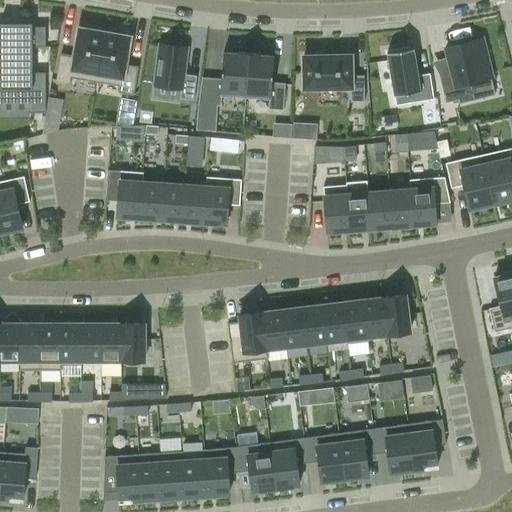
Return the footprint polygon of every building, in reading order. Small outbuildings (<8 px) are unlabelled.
[(0,77),(0,101),(3,102),(3,97),(29,97),(29,113),(46,113),(46,72),(32,72),(32,47),(45,47),(45,26),(32,27),(32,23),(22,23),(10,23),(0,22),(0,60),(0,61),(0,77)] [(61,54),(56,81),(71,84),(72,77),(96,82),(104,32),(100,32),(101,28),(84,25),(83,29),(79,28),(74,56),(61,54)] [(104,32),(96,82),(120,86),(119,92),(133,94),(138,67),(125,65),(130,37),(125,36),(126,32),(109,29),(108,33),(104,32)] [(482,38),(445,47),(451,71),(438,74),(446,103),(458,100),(459,104),(477,99),(473,82),(492,77),(482,38)] [(159,44),(154,85),(181,89),(179,99),(193,100),(196,75),(184,73),(187,47),(182,47),(183,43),(165,41),(165,44),(159,44)] [(413,48),(387,52),(394,95),(419,91),(421,101),(433,99),(429,73),(417,75),(413,48)] [(223,52),(220,96),(245,98),(248,53),(237,52),(237,53),(223,52)] [(248,53),(245,98),(269,100),(268,109),(283,110),(285,83),(272,82),(273,56),(260,55),(260,53),(248,53)] [(351,55),(303,56),(304,89),(350,87),(351,102),(365,102),(364,75),(352,76),(351,55)] [(48,98),(46,113),(54,114),(57,100),(48,98)] [(129,100),(127,111),(135,112),(136,101),(129,100)] [(274,121),(274,136),(317,138),(318,122),(274,121)] [(158,126),(146,126),(145,134),(157,134),(158,126)] [(406,134),(394,135),(395,143),(407,142),(406,134)] [(187,144),(188,136),(176,135),(175,143),(187,144)] [(189,136),(187,156),(203,157),(204,137),(189,136)] [(222,151),(223,139),(211,138),(210,150),(222,151)] [(386,150),(385,142),(373,143),(374,151),(386,150)] [(316,145),(315,159),(356,160),(357,146),(316,145)] [(511,147),(482,154),(493,203),(511,199),(511,147)] [(493,203),(482,154),(446,163),(451,188),(463,185),(468,209),(493,203)] [(109,169),(107,198),(118,199),(117,215),(139,217),(142,181),(143,172),(120,170),(109,169)] [(0,181),(0,232),(22,228),(17,204),(29,201),(24,176),(0,181)] [(206,186),(204,222),(226,224),(227,204),(239,205),(241,179),(207,177),(206,186)] [(409,180),(410,189),(413,225),(436,223),(434,203),(450,202),(444,177),(409,180)] [(163,183),(142,181),(139,217),(160,219),(163,183)] [(160,219),(182,220),(185,185),(163,183),(160,219)] [(185,185),(182,220),(204,222),(206,186),(185,185)] [(350,230),(347,194),(346,185),(323,186),(326,232),(350,230)] [(392,226),(413,225),(410,189),(389,191),(392,226)] [(392,226),(389,191),(368,192),(371,228),(392,226)] [(371,228),(368,192),(347,194),(350,230),(371,228)] [(511,273),(494,278),(504,320),(511,318),(511,273)] [(405,294),(383,297),(387,334),(410,331),(409,327),(410,327),(408,313),(405,294)] [(382,297),(362,300),(367,336),(368,336),(386,334),(387,334),(383,297),(382,297)] [(368,341),(368,336),(367,336),(362,300),(342,302),(347,339),(346,339),(346,344),(368,341)] [(342,302),(322,304),(326,341),(346,339),(347,339),(342,302)] [(322,304),(302,307),(306,344),(326,341),(322,304)] [(286,346),(306,344),(302,307),(281,309),(286,346)] [(267,348),(286,346),(281,309),(262,312),(262,311),(261,311),(266,348),(267,348)] [(266,348),(261,311),(239,314),(241,336),(229,337),(232,362),(268,358),(267,348),(266,348)] [(0,360),(19,360),(20,360),(20,323),(0,323),(0,360)] [(40,323),(20,323),(20,360),(19,360),(19,370),(40,370),(40,323)] [(40,323),(40,370),(61,370),(61,365),(60,365),(61,323),(40,323)] [(60,365),(61,365),(82,365),(82,360),(81,360),(81,323),(61,323),(60,365)] [(82,360),(101,360),(101,323),(81,323),(81,360),(82,360)] [(121,323),(101,323),(101,360),(121,360),(121,361),(122,361),(122,323),(121,323)] [(144,323),(122,323),(122,361),(144,361),(144,357),(145,357),(145,343),(144,343),(144,323)] [(391,364),(392,372),(404,370),(403,362),(391,364)] [(392,372),(391,364),(379,366),(380,374),(392,372)] [(350,370),(351,378),(363,376),(362,368),(350,370)] [(340,380),(351,378),(350,370),(339,372),(340,380)] [(322,373),(310,375),(311,383),(323,381),(322,373)] [(311,383),(310,375),(298,376),(299,384),(311,383)] [(430,376),(423,377),(425,392),(432,391),(430,376)] [(281,378),(270,379),(270,387),(282,386),(281,378)] [(121,385),(121,394),(121,402),(133,401),(166,399),(164,385),(121,385)] [(299,388),(300,403),(335,401),(334,387),(299,388)] [(11,393),(0,391),(0,399),(11,401),(11,393)] [(40,401),(40,393),(28,392),(28,400),(40,401)] [(93,392),(81,393),(81,401),(93,400),(93,392)] [(109,400),(121,400),(121,392),(109,392),(109,400)] [(40,393),(40,401),(52,401),(52,393),(40,393)] [(81,401),(81,393),(69,393),(69,401),(81,401)] [(178,403),(179,411),(191,411),(190,402),(178,403)] [(179,411),(178,403),(166,404),(167,412),(179,411)] [(136,414),(135,406),(123,407),(124,415),(136,414)] [(147,406),(135,406),(136,414),(148,414),(147,406)] [(407,423),(414,469),(437,466),(434,445),(445,444),(442,419),(407,423)] [(390,472),(414,469),(407,423),(373,428),(376,453),(387,452),(390,472)] [(338,433),(345,478),(368,475),(365,455),(376,453),(373,428),(338,433)] [(338,433),(304,437),(307,462),(318,461),(321,482),(345,478),(338,433)] [(294,449),(272,451),(271,452),(276,488),(299,485),(296,464),(307,462),(304,437),(292,439),(294,449)] [(252,491),(276,488),(271,452),(272,451),(271,442),(235,446),(239,472),(249,470),(252,491)] [(202,449),(203,459),(204,459),(206,495),(229,494),(227,472),(239,472),(235,446),(202,449)] [(25,454),(3,452),(0,484),(0,497),(23,500),(24,478),(35,479),(38,448),(25,447),(25,454)] [(163,498),(185,497),(182,460),(183,460),(183,451),(160,452),(163,498)] [(160,452),(138,454),(142,500),(163,498),(160,452)] [(119,501),(142,500),(138,454),(116,456),(119,501)] [(203,459),(183,460),(182,460),(185,497),(206,495),(204,459),(203,459)]
